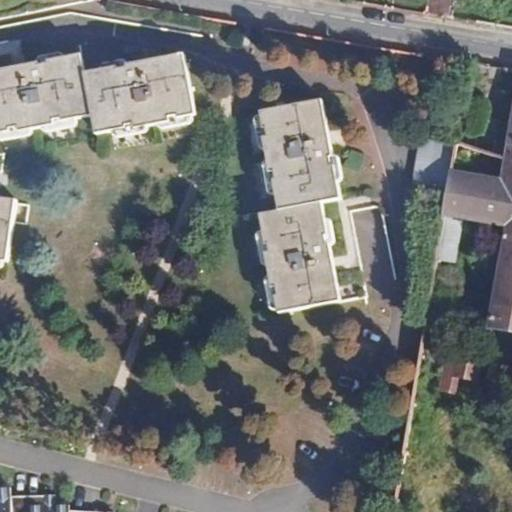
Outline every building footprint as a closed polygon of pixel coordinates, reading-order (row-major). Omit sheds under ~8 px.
[(455,2),(442,0),(429,0),(427,16),(451,20),(455,2)] [(39,66),(0,73),(0,136),(11,135),(10,129),(19,127),(20,135),(55,127),(53,120),(62,118),(63,123),(94,118),(97,135),(124,130),(123,124),(134,122),(136,132),(169,125),(167,115),(178,113),(179,119),(201,115),(189,55),(128,67),(128,71),(118,73),(117,69),(86,75),(82,58),(49,64),(50,67),(40,70),(39,66)] [(272,176),(275,176),(281,214),(265,217),(271,255),(268,255),(273,289),(276,288),(281,318),(342,309),(333,250),(329,251),(328,240),(331,239),(326,208),(342,205),(340,193),(337,172),(332,172),(331,162),(334,161),(326,103),(265,113),(269,142),(267,143),(272,176)] [(453,172),(450,191),(438,259),(457,263),(466,217),(511,225),(511,226),(494,327),(511,330),(511,142),(459,134),(457,145),(511,155),(506,182),(453,172)] [(457,147),(423,141),(416,185),(450,191),(453,172),(457,147)] [(0,263),(10,265),(19,204),(0,201),(0,263)] [(483,356),(450,350),(443,387),(477,393),(483,356)] [(72,511),(72,508),(59,508),(58,511),(47,511),(47,499),(13,499),(13,492),(0,492),(0,511),(72,511)] [(58,499),(47,499),(47,511),(58,511),(59,508),(58,499)]
